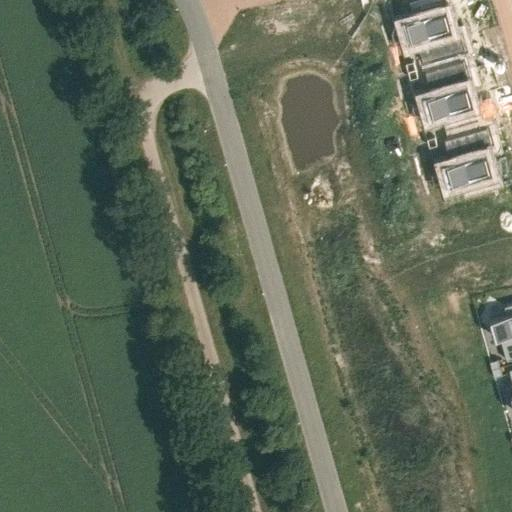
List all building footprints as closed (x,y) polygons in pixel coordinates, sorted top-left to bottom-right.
[(424,21),(407,25),(413,45),(417,44),(424,67),(466,55),(462,39),(451,42),(449,35),(451,34),(445,15),(443,15),(441,7),(422,13),(424,21)] [(469,64),(426,76),(433,99),(428,100),(434,120),(451,115),(453,123),(473,118),(470,110),(472,109),(466,90),(465,90),(463,83),(474,80),(469,64)] [(415,66),(407,68),(409,76),(417,74),(415,66)] [(417,74),(409,76),(411,84),(419,82),(417,74)] [(488,132),(445,144),(452,167),(447,168),(453,188),(470,183),(472,191),(492,186),(489,178),(491,177),(486,157),(484,158),(482,151),(493,148),(488,132)] [(436,142),(428,144),(430,151),(438,149),(436,142)] [(507,313),(490,318),(496,338),(500,337),(507,360),(511,358),(511,303),(504,305),(507,313)] [(497,359),(490,361),(492,369),(499,367),(497,359)] [(499,367),(492,369),(494,377),(502,374),(499,367)]
